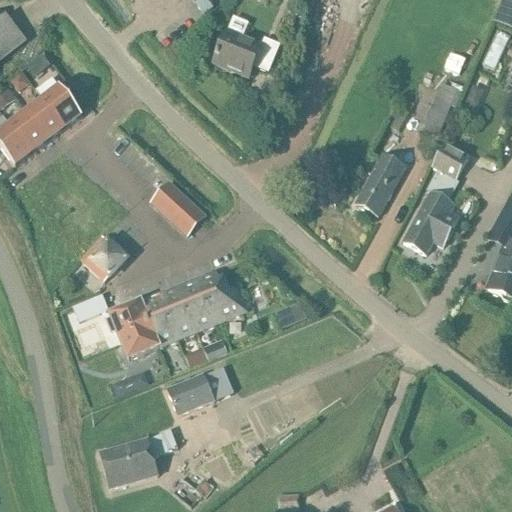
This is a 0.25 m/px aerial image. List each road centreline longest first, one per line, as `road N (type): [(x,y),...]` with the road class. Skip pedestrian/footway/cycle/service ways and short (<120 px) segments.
road 1 (residential): [(135,83),(82,152),(135,197),(137,220),(183,263),(198,264),(259,208)]
road 2 (residential): [(511,413),(308,258),(259,208)]
road 3 (tertiary): [(68,511),(27,313),(0,257)]
road 4 (residential): [(259,208),(135,83)]
